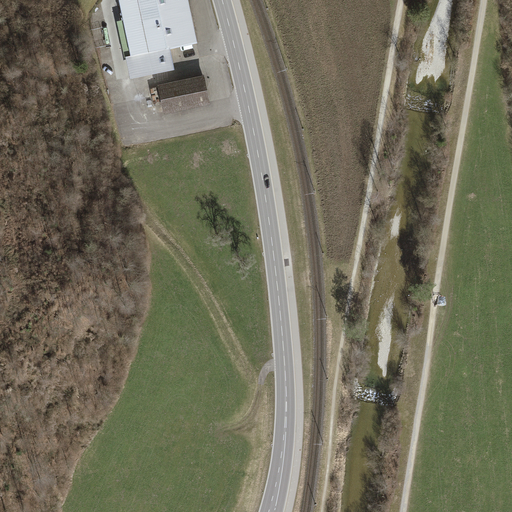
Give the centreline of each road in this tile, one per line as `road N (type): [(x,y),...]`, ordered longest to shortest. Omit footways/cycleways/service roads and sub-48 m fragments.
road 1 (primary): [(271,511),(285,425),(280,310),(252,123),(221,0)]
road 2 (track): [(484,0),(403,511)]
road 3 (track): [(401,0),(350,289)]
